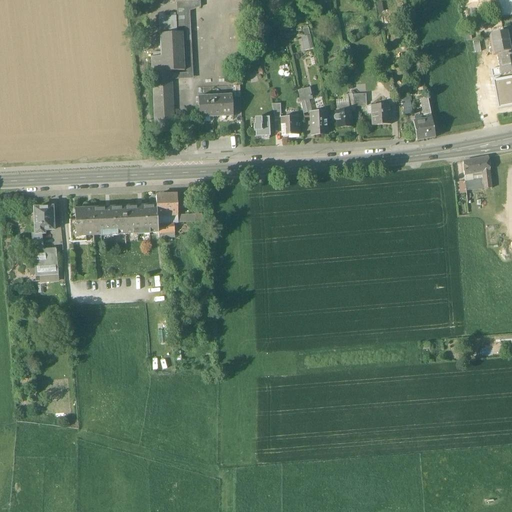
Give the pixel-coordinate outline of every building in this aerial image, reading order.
[(511,0),(507,0),(498,2),(501,18),(511,15),(511,0)] [(176,17),(159,18),(160,34),(177,33),(176,17)] [(511,27),(503,30),(504,34),(490,36),(493,55),(494,56),(497,56),(507,53),(508,57),(511,56),(511,27)] [(177,33),(160,34),(161,57),(151,57),(154,109),(165,108),(165,107),(164,100),(163,72),(184,71),(182,33),(177,33)] [(312,35),(302,37),(305,50),(315,48),(312,35)] [(511,56),(508,57),(507,53),(497,56),(499,66),(501,75),(511,73),(511,56)] [(493,55),(488,56),(490,68),(499,66),(497,56),(494,56),(493,55)] [(511,73),(501,75),(502,80),(490,83),(496,114),(511,110),(511,73)] [(305,88),(297,90),(300,101),(308,100),(305,88)] [(366,94),(352,95),(353,101),(354,107),(367,106),(366,94)] [(218,96),(212,97),(213,115),(233,114),(232,96),(225,96),(225,99),(218,99),(218,96)] [(212,97),(198,97),(199,116),(213,115),(212,97)] [(428,98),(422,99),(425,116),(427,120),(431,119),(428,98)] [(280,104),(271,105),(275,118),(280,118),(280,104)] [(388,104),(373,105),(373,113),(373,125),(387,125),(387,119),(389,119),(388,104)] [(173,107),(165,107),(165,108),(154,109),(155,121),(173,120),(173,107)] [(351,111),(336,111),(336,115),(335,115),(334,116),(334,118),(334,119),(335,119),(335,120),(336,120),(337,120),(337,128),(352,127),(351,111)] [(325,113),(310,114),(311,135),(326,134),(325,113)] [(280,118),(281,136),(289,135),(289,138),(297,137),(297,128),(298,128),(297,121),(296,121),(296,117),(280,118)] [(268,118),(254,118),(254,125),(253,125),(253,132),(255,132),(255,138),(261,137),(261,139),(268,138),(268,137),(269,137),(269,127),(270,125),(268,124),(268,118)] [(427,120),(413,122),(416,139),(416,142),(435,138),(431,119),(427,120)] [(173,120),(155,121),(155,133),(174,132),(173,120)] [(488,158),(463,162),(464,175),(482,172),(490,171),(488,158)] [(490,171),(482,172),(483,179),(484,189),(492,189),(490,171)] [(464,175),(465,181),(483,179),(482,172),(464,175)] [(483,179),(465,181),(466,191),(484,189),(483,179)] [(177,195),(156,196),(156,207),(157,217),(173,216),(178,215),(177,195)] [(156,207),(124,208),(125,234),(134,234),(150,233),(158,233),(157,225),(157,217),(156,207)] [(124,208),(92,210),(93,236),(100,236),(116,235),(125,234),(124,208)] [(52,209),(34,209),(35,234),(35,235),(39,234),(44,234),(44,232),(53,231),(52,209)] [(92,210),(75,211),(75,221),(69,221),(70,243),(87,242),(87,236),(93,236),(92,210)] [(202,214),(178,215),(173,216),(174,223),(203,221),(202,214)] [(174,223),(157,225),(158,233),(158,234),(165,233),(175,232),(174,223)] [(165,233),(158,234),(159,241),(166,240),(165,233)] [(39,234),(35,235),(35,234),(32,234),(33,244),(40,243),(39,234)] [(40,243),(33,244),(33,253),(42,252),(40,243)] [(42,252),(33,253),(36,277),(39,277),(59,276),(56,250),(42,252)]
